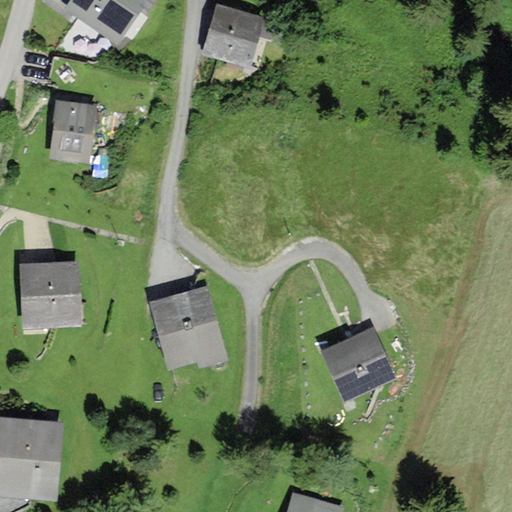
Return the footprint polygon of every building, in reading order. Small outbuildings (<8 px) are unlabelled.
[(140,0),(74,0),(70,6),(117,40),(140,9),(136,6),(140,0)] [(260,20),(219,9),(207,52),(248,63),(260,20)] [(94,109),(58,105),(52,157),(88,161),(94,109)] [(75,264),(22,268),(26,330),(80,326),(75,264)] [(206,290),(152,304),(170,368),(199,360),(201,367),(225,360),(206,290)] [(373,331),(323,353),(344,401),(394,379),(373,331)] [(57,429),(4,424),(0,464),(0,494),(51,499),(57,429)] [(294,495),(289,511),(341,511),(342,509),(294,495)]
